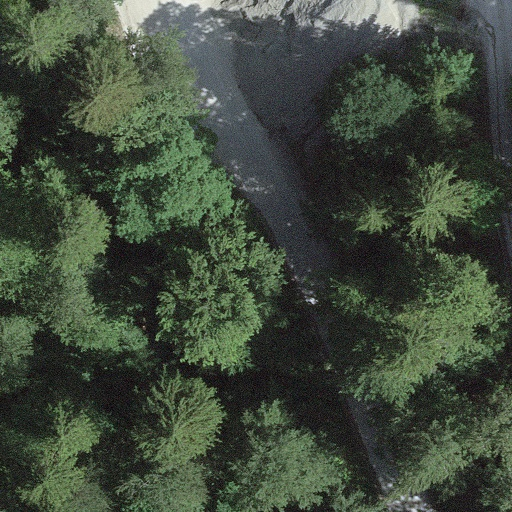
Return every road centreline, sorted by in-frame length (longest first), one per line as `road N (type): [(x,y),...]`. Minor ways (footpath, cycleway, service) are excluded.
road 1 (track): [(404,511),(186,0)]
road 2 (track): [(505,0),(511,157)]
